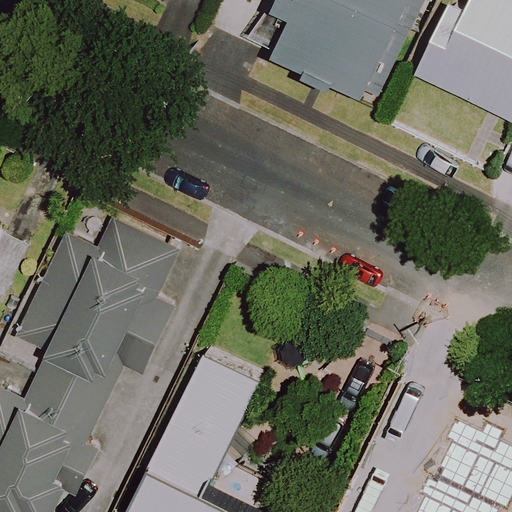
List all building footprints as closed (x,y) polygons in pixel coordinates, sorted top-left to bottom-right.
[(407,0),(289,0),(268,45),(364,91),(407,0)] [(511,0),(461,0),(460,3),(454,0),(447,0),(414,67),(511,116),(511,0)] [(0,505),(16,511),(60,511),(124,363),(148,374),(176,309),(151,299),(174,247),(77,206),(23,332),(47,342),(29,385),(0,372),(0,505)] [(30,236),(0,222),(0,290),(4,293),(30,236)] [(155,465),(210,489),(261,372),(206,348),(155,465)] [(260,511),(210,489),(155,465),(134,511),(260,511)] [(495,511),(505,493),(456,470),(443,499),(388,473),(369,511),(495,511)]
